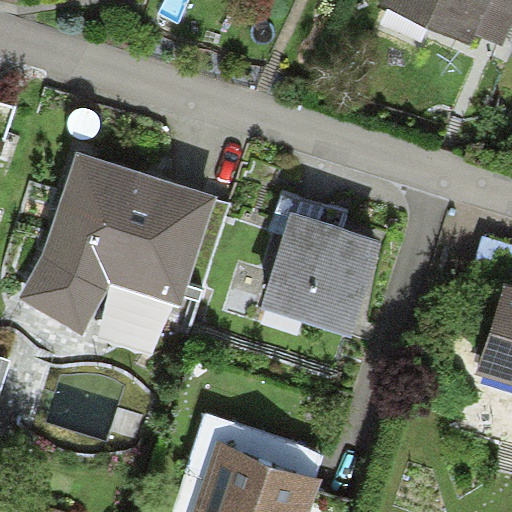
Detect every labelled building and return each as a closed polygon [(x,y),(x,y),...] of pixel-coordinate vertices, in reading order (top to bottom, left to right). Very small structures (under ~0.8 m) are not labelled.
[(511,0),(399,0),(471,32),(476,21),(502,33),(511,9),(511,0)] [(81,321),(111,274),(181,295),(216,183),(79,142),(48,242),(22,283),(81,321)] [(388,224),(290,191),(258,286),(355,319),(388,224)] [(511,290),(502,288),(471,375),(511,388),(511,290)] [(0,353),(0,397),(12,357),(0,353)] [(303,511),(324,457),(222,419),(186,511),(303,511)]
